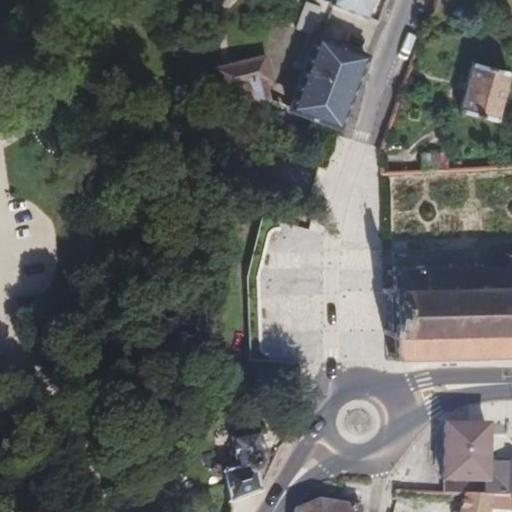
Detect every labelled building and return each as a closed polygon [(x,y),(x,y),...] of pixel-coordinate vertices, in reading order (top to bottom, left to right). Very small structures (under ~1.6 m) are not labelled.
[(333,0),(332,4),(367,18),(373,0),(333,0)] [(307,1),(297,29),(312,35),(322,7),(307,1)] [(339,128),(367,56),(320,38),(295,107),(293,111),(311,118),(339,128)] [(293,111),(295,107),(272,98),(268,82),(272,82),(266,57),(214,69),(217,81),(219,92),(244,86),(253,98),(263,108),(274,118),(286,126),(299,132),(305,135),(311,118),(293,111)] [(509,72),(473,63),(460,112),(496,121),(509,72)] [(449,154),(423,154),(424,172),(449,171),(449,154)] [(383,269),(384,355),(511,353),(511,243),(494,245),(494,266),(383,269)] [(511,463),(486,463),(488,427),(445,426),(442,494),(466,495),(494,496),(511,496),(511,463)] [(228,440),(234,469),(223,471),(226,484),(229,502),(230,503),(260,493),(256,471),(258,464),(267,463),(261,433),(228,440)] [(491,511),(494,496),(466,495),(460,511),(491,511)] [(360,511),(361,508),(319,501),(296,511),(360,511)]
